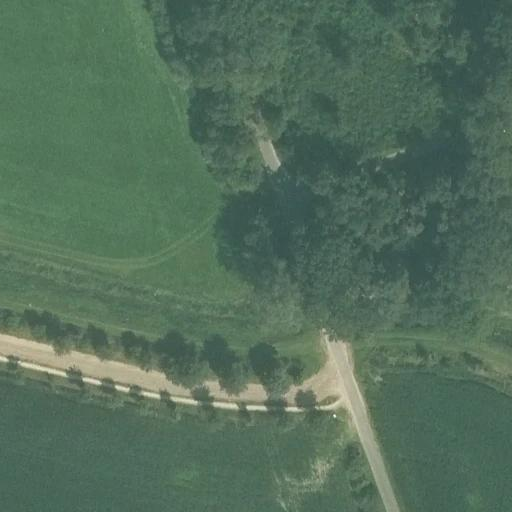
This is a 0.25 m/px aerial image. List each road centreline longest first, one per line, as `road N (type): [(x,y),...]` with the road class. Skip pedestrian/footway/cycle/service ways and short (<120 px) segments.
road 1 (track): [(0,301),(236,350),(443,345),(511,368)]
road 2 (track): [(346,381),(274,396),(196,390),(0,344)]
road 3 (unclassified): [(393,511),(284,200)]
road 4 (track): [(0,250),(85,273),(243,294),(316,294)]
road 5 (unclassified): [(284,200),(511,116)]
road 6 (unclassified): [(284,200),(217,0)]
road 7 (track): [(511,312),(404,292),(316,294)]
